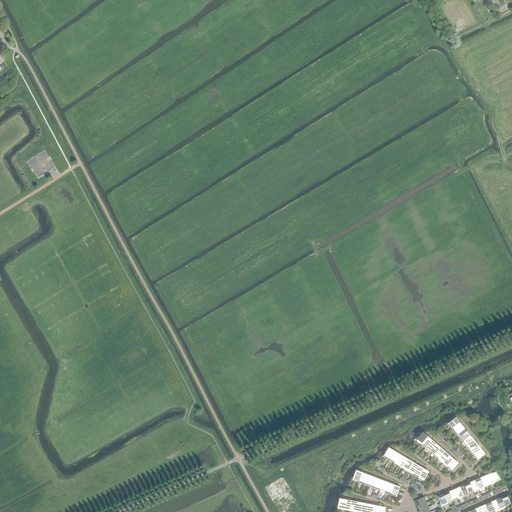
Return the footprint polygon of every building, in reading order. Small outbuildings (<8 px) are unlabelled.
[(485,23),(497,18),(494,12),(482,17),(485,23)] [(451,426),(453,428),(459,423),(455,418),(449,424),(448,425),(450,427),(451,426)] [(463,427),(459,423),(453,428),(456,433),(463,427)] [(456,433),(460,437),(466,432),(463,427),(456,433)] [(460,437),(463,442),(470,436),(466,432),(460,437)] [(420,442),(422,444),(427,437),(423,433),(417,440),(418,440),(417,441),(419,443),(420,442)] [(473,441),(470,436),(463,442),(467,446),(473,441)] [(426,447),(432,441),(427,437),(422,444),(426,447)] [(426,447),(430,451),(436,445),(432,441),(426,447)] [(477,445),(473,441),(467,446),(470,451),(477,445)] [(435,455),(440,448),(436,445),(430,451),(435,455)] [(481,450),(477,445),(470,451),(474,455),(481,450)] [(439,459),(444,452),(440,448),(435,455),(439,459)] [(389,459),(394,452),(389,449),(386,453),(384,456),(385,456),(384,457),(387,459),(387,458),(389,459)] [(478,460),(484,454),(481,450),(474,455),(478,460)] [(389,459),(394,462),(399,455),(394,452),(389,459)] [(444,452),(439,459),(443,462),(449,456),(444,452)] [(403,457),(399,455),(394,462),(399,465),(403,457)] [(443,462),(447,466),(453,460),(449,456),(443,462)] [(399,465),(404,468),(408,460),(403,457),(399,465)] [(413,463),(408,460),(404,468),(409,471),(413,463)] [(453,460),(447,466),(452,470),(458,464),(453,460)] [(409,471),(414,474),(418,466),(413,463),(409,471)] [(414,474),(419,477),(423,469),(418,466),(414,474)] [(428,472),(423,469),(419,477),(424,480),(428,472)] [(359,481),(362,473),(356,471),(353,479),(354,479),(353,480),(356,481),(356,480),(359,481)] [(496,472),(491,474),(494,482),(499,479),(496,472)] [(367,475),(362,473),(359,481),(364,483),(367,475)] [(489,484),(494,482),(491,474),(485,476),(489,484)] [(372,477),(367,475),(364,483),(369,485),(372,477)] [(480,479),(484,486),(489,484),(485,476),(480,479)] [(375,487),(378,479),(372,477),(369,485),(375,487)] [(380,489),(383,481),(378,479),(375,487),(380,489)] [(478,489),(484,486),(480,479),(475,481),(478,489)] [(385,491),(388,484),(383,481),(380,489),(385,491)] [(478,489),(475,481),(470,483),(473,491),(478,489)] [(468,493),(473,491),(470,483),(465,486),(468,493)] [(391,494),(394,486),(388,484),(385,491),(391,494)] [(399,488),(394,486),(391,494),(396,496),(399,488)] [(465,486),(459,488),(463,496),(468,493),(465,486)] [(458,498),(463,496),(459,488),(454,490),(458,498)] [(452,500),(458,498),(454,490),(449,493),(452,500)] [(447,503),(452,500),(449,493),(444,495),(447,503)] [(447,503),(444,495),(438,497),(442,505),(447,503)] [(507,496),(501,498),(505,506),(510,504),(507,496)] [(415,502),(417,506),(426,503),(423,498),(415,502)] [(501,498),(496,501),(500,508),(505,506),(501,498)] [(496,501),(491,503),(494,511),(500,508),(496,501)] [(417,506),(419,511),(428,507),(426,503),(417,506)] [(491,503),(486,505),(488,511),(491,511),(494,511),(491,503)]
